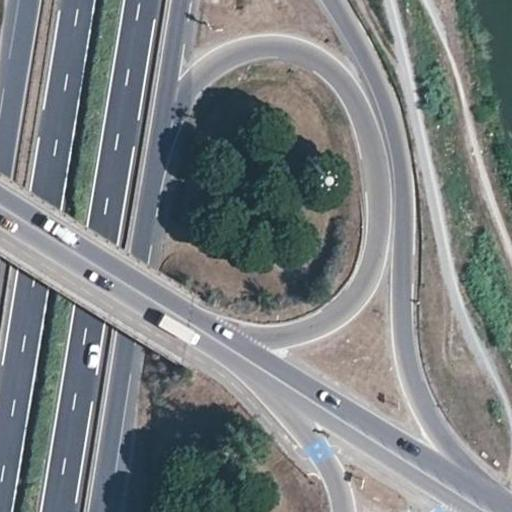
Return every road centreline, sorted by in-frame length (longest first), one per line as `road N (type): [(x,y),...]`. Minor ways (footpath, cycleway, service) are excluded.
road 1 (primary): [(156,139),(195,77),(243,47),(289,44),(322,57),(367,112),(378,252),(365,286),(335,314),(298,332),(227,342)]
road 2 (primary): [(489,510),(420,393),(402,318),(396,160),(380,91),(330,0)]
road 3 (primary): [(55,511),(139,0)]
road 4 (primary): [(77,0),(0,485)]
road 5 (track): [(511,421),(499,376),(462,311),(391,0)]
road 6 (primary): [(101,511),(156,139)]
road 7 (secondary): [(0,203),(227,342)]
road 8 (secondary): [(288,383),(489,510)]
road 9 (primary): [(29,0),(0,205)]
road 10 (primary): [(156,139),(179,0)]
road 11 (primary): [(288,383),(330,468),(341,511)]
